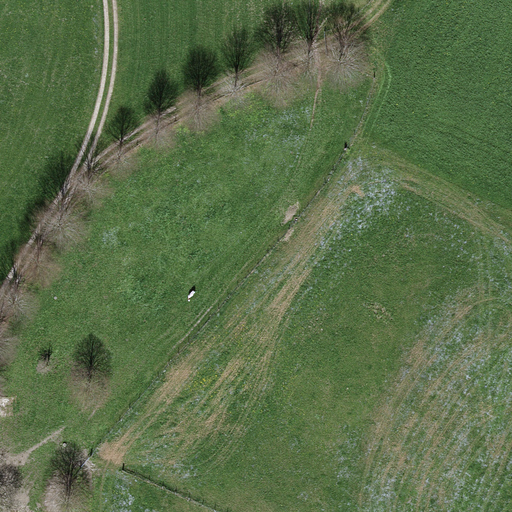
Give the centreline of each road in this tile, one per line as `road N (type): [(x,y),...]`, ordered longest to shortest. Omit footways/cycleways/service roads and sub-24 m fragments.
road 1 (track): [(75,188),(148,126),(341,38),(387,0)]
road 2 (track): [(105,0),(104,100),(75,188),(0,303)]
